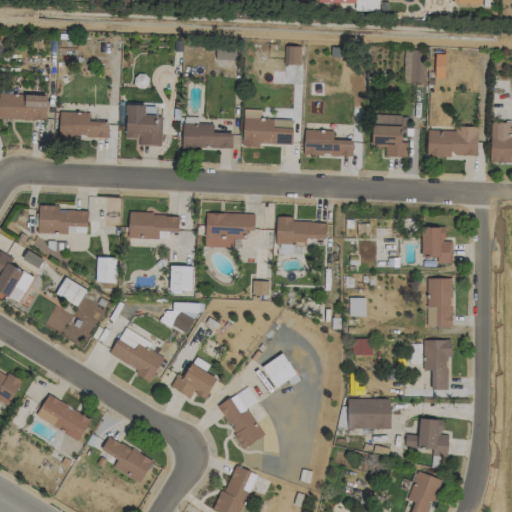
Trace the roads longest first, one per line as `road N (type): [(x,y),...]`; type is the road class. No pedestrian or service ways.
road 1 (residential): [(16,175),(511,191)]
road 2 (residential): [(16,175),(0,196),(77,376),(184,436),(188,465),(157,511)]
road 3 (residential): [(482,192),(483,389),(478,477),(465,511)]
